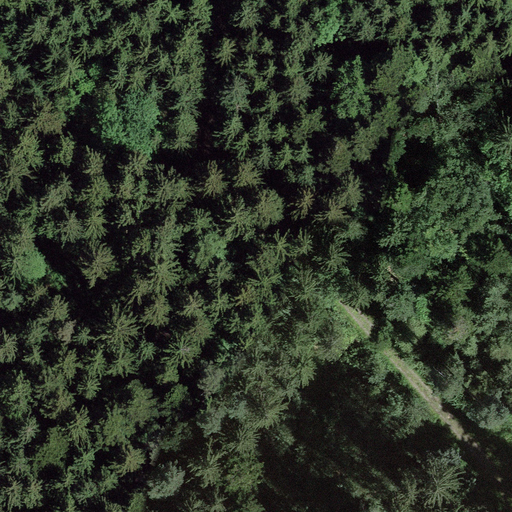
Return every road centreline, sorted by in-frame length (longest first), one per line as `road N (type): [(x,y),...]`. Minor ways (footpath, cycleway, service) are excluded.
road 1 (track): [(143,511),(218,0)]
road 2 (track): [(202,134),(483,464),(508,511)]
